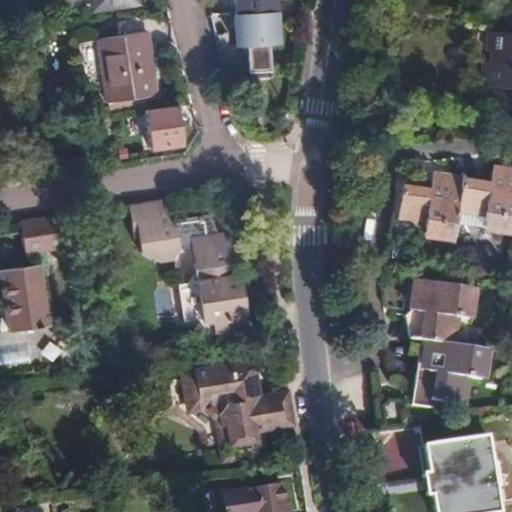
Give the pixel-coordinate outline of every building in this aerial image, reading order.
[(131,0),(91,0),(93,10),(132,2),(131,0)] [(234,15),(273,13),(272,0),(227,0),(228,15),(234,15)] [(275,43),(273,13),(234,15),(235,45),(243,45),(244,78),(267,77),(267,44),(275,43)] [(99,39),(108,102),(157,94),(148,32),(99,39)] [(487,51),(491,51),(496,51),(497,33),(488,32),(487,51)] [(496,51),(491,51),(491,65),(486,65),(485,86),(511,88),(511,33),(497,33),(496,51)] [(181,145),(176,107),(144,112),(149,149),(181,145)] [(94,119),(61,124),(64,142),(110,135),(108,119),(94,121),(94,119)] [(421,225),(451,230),(456,205),(481,209),(479,225),(509,230),(511,214),(511,169),(489,165),(486,182),(460,178),(460,171),(431,166),(428,183),(403,179),(398,204),(423,209),(421,225)] [(167,219),(164,202),(118,209),(123,241),(130,240),(132,253),(142,260),(151,258),(160,263),(173,261),(181,250),(190,248),(194,270),(202,269),(204,281),(196,283),(202,322),(212,322),(214,337),(247,331),(238,276),(231,277),(226,240),(216,241),(215,233),(206,213),(167,219)] [(50,220),(9,226),(14,260),(55,254),(50,220)] [(224,232),(215,233),(216,241),(226,240),(224,232)] [(0,275),(0,327),(2,339),(39,332),(28,270),(0,275)] [(403,404),(426,408),(427,400),(454,404),(458,376),(476,378),(479,349),(445,344),(448,318),(465,320),(469,291),(410,282),(405,309),(395,315),(400,337),(413,338),(403,404)] [(257,432),(291,425),(289,412),(286,394),(256,400),(253,385),(256,380),(253,369),(246,371),(244,364),(234,366),(231,372),(226,368),(162,381),(169,413),(187,410),(189,415),(201,424),(203,432),(218,429),(222,446),(219,446),(219,448),(223,466),(240,462),(239,460),(262,455),(257,432)] [(291,425),(295,424),(289,393),(286,394),(289,412),(291,425)] [(207,451),(219,448),(219,446),(222,446),(218,429),(203,432),(207,451)] [(511,438),(502,440),(509,487),(511,486),(511,438)] [(423,446),(430,511),(493,511),(486,439),(423,446)] [(294,511),(290,483),(216,496),(218,511),(294,511)]
